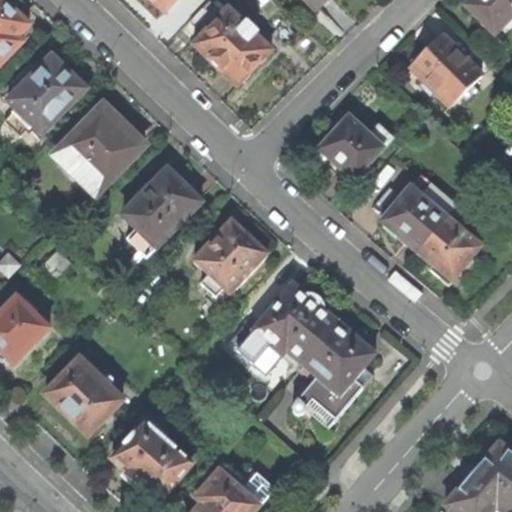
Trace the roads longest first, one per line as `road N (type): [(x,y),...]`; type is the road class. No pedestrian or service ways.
road 1 (residential): [(250,167),(481,371)]
road 2 (residential): [(74,0),(250,167)]
road 3 (residential): [(412,0),(250,167)]
road 4 (residential): [(481,371),(355,511)]
